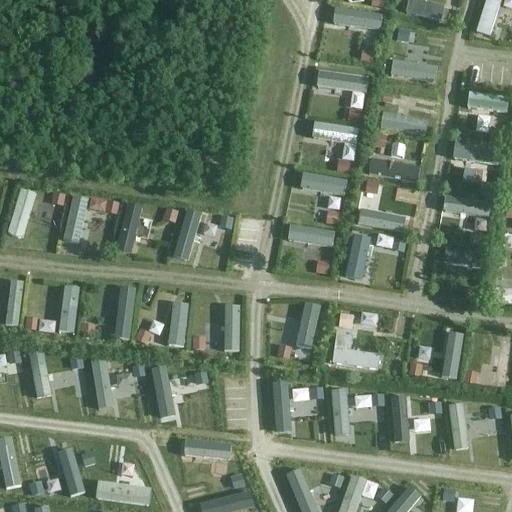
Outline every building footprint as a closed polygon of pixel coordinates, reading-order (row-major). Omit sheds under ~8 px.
[(372,0),(371,9),(383,10),(384,0),(372,0)] [(488,39),(500,2),(493,0),(485,0),(474,35),(488,39)] [(439,23),(443,9),(408,1),(404,15),(439,23)] [(379,32),(381,17),(332,11),(331,26),(379,32)] [(397,31),(396,43),(405,45),(407,33),(397,31)] [(439,69),(441,52),(394,46),(392,63),(439,69)] [(363,53),(361,65),(370,66),(372,54),(363,53)] [(434,84),(436,69),(391,63),(389,78),(434,84)] [(365,96),(367,80),(317,74),(315,90),(365,96)] [(383,96),(381,104),(391,106),(392,98),(383,96)] [(505,114),(507,100),(467,96),(466,110),(505,114)] [(350,112),(349,124),(359,125),(360,114),(350,112)] [(424,137),(426,123),(381,115),(378,130),(424,137)] [(355,147),(357,132),(313,125),(310,141),(355,147)] [(493,132),(492,144),(503,144),(504,133),(493,132)] [(374,138),(372,149),(384,151),(386,141),(374,138)] [(497,168),(499,152),(453,145),(451,161),(497,168)] [(416,186),(418,170),(370,162),(368,177),(416,186)] [(338,164),(335,174),(347,177),(349,166),(338,164)] [(342,198),(345,183),(301,176),(299,191),(342,198)] [(366,184),(363,195),(372,197),(375,197),(378,185),(366,183),(366,184)] [(484,186),(483,196),(493,198),(495,188),(484,186)] [(36,197),(21,192),(6,237),(22,242),(36,197)] [(53,194),(51,206),(61,208),(64,197),(53,194)] [(89,202),(74,198),(63,244),(78,248),(89,202)] [(487,220),(489,205),(444,198),(441,213),(487,220)] [(106,203),(104,214),(115,216),(117,205),(106,203)] [(142,210),(127,206),(116,252),(130,256),(142,210)] [(166,211),(163,222),(173,225),(177,214),(166,211)] [(187,265),(201,216),(186,212),(172,260),(187,265)] [(404,236),(406,222),(360,213),(357,228),(404,236)] [(327,215),(326,226),(337,228),(339,216),(327,215)] [(222,218),(220,229),(230,231),(232,220),(222,218)] [(331,251),(334,235),(289,228),(287,244),(331,251)] [(475,237),(474,246),(484,248),(486,238),(475,237)] [(360,283),(369,241),(353,238),(344,280),(360,283)] [(511,251),(511,238),(503,238),(502,251),(511,251)] [(395,242),(393,252),(403,254),(404,244),(395,242)] [(481,271),(483,257),(445,251),(443,266),(481,271)] [(497,259),(496,269),(504,270),(505,259),(497,259)] [(319,265),(317,276),(327,277),(328,266),(319,265)] [(17,330),(22,285),(10,284),(5,328),(17,330)] [(73,337),(78,292),(64,290),(59,335),(73,337)] [(129,343),(135,291),(120,290),(114,341),(129,343)] [(511,307),(511,292),(493,291),(492,306),(511,307)] [(467,292),(466,302),(476,304),(478,294),(467,292)] [(355,317),(358,304),(345,301),(343,314),(355,317)] [(183,350),(188,308),(173,306),(168,348),(183,350)] [(310,352),(319,309),(303,306),(294,348),(310,352)] [(240,310),(225,309),(224,354),(238,354),(240,310)] [(340,318),(339,329),(351,331),(352,320),(340,318)] [(26,320),(25,331),(35,333),(37,321),(26,320)] [(82,328),(81,339),(91,340),(92,329),(82,328)] [(139,333),(135,344),(145,348),(150,337),(139,333)] [(454,382),(461,338),(446,336),(440,380),(454,382)] [(351,340),(337,337),(333,367),(377,373),(379,358),(349,354),(351,340)] [(193,340),(193,352),(203,352),(203,341),(193,340)] [(509,382),(511,365),(511,341),(501,340),(494,380),(509,382)] [(280,349),(278,360),(288,362),(290,351),(280,349)] [(17,354),(7,356),(9,365),(19,363),(17,354)] [(50,399),(42,355),(28,358),(35,402),(50,399)] [(79,360),(69,362),(71,370),(81,368),(79,360)] [(113,410),(105,363),(91,365),(98,412),(113,410)] [(411,367),(410,378),(419,379),(421,368),(411,367)] [(142,368),(131,369),(133,378),(143,376),(142,368)] [(175,420),(165,369),(150,372),(160,422),(175,420)] [(466,374),(464,386),(475,387),(477,376),(466,374)] [(204,375),(194,377),(195,386),(206,384),(204,375)] [(290,436),(286,384),(271,386),(274,437),(290,436)] [(320,390),(310,391),(311,400),(321,399),(320,390)] [(348,439),(344,392),(330,394),(334,440),(348,439)] [(380,397),(371,398),(372,407),(381,407),(380,397)] [(408,445),(404,399),(389,400),(393,446),(408,445)] [(439,405),(428,406),(429,415),(439,414),(439,405)] [(467,452),(461,407),(446,409),(451,454),(467,452)] [(498,410),(489,411),(490,420),(499,419),(498,410)] [(20,489),(11,440),(0,441),(0,467),(5,492),(20,489)] [(228,464),(229,448),(183,444),(181,459),(228,464)] [(84,496),(71,452),(57,457),(71,500),(84,496)] [(91,455),(83,457),(86,468),(94,466),(91,455)] [(315,511),(299,472),(285,478),(298,511),(315,511)] [(240,477),(232,480),(235,489),(244,487),(240,477)] [(332,477),(330,485),(339,489),(342,480),(332,477)] [(355,511),(365,484),(350,479),(339,511),(355,511)] [(151,492),(97,485),(95,502),(149,509),(151,492)] [(41,486),(30,489),(32,497),(43,494),(41,486)] [(408,511),(419,500),(407,490),(388,511),(408,511)] [(383,491),(377,498),(385,504),(391,497),(383,491)] [(444,492),(442,502),(452,503),(453,494),(444,492)] [(244,511),(251,510),(247,495),(197,508),(198,511),(244,511)]
